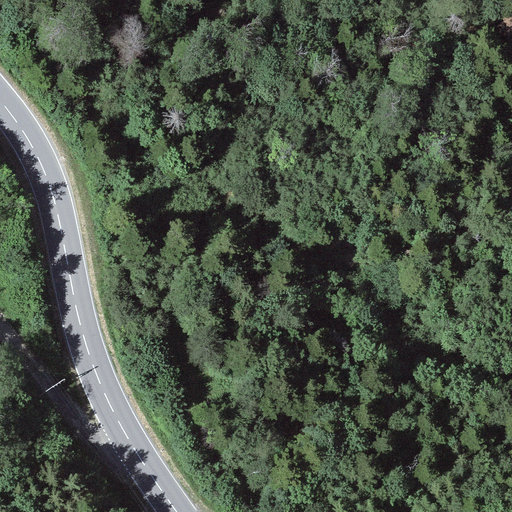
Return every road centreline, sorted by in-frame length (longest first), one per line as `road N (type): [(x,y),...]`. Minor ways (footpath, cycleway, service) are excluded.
road 1 (secondary): [(177,511),(100,382),(43,163),(0,98)]
road 2 (track): [(197,511),(115,456),(0,328)]
